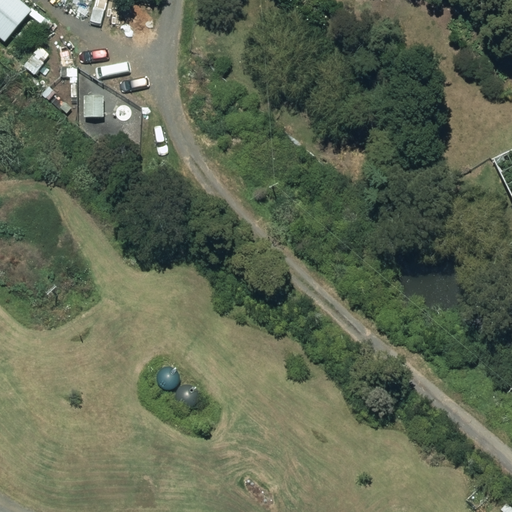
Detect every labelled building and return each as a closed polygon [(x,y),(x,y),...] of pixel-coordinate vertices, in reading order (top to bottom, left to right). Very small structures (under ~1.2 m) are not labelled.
[(0,0),(0,39),(5,44),(33,12),(19,0),(0,0)] [(511,0),(492,0),(502,10),(511,0)] [(86,97),(86,118),(105,118),(105,97),(86,97)] [(511,152),(495,161),(511,194),(511,152)] [(152,475),(138,475),(139,499),(153,499),(152,475)]
